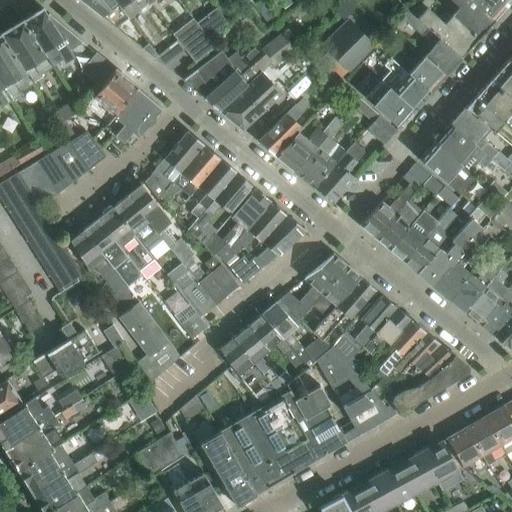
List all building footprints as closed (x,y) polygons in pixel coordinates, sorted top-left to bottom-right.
[(114,0),(82,0),(116,27),(128,18),(114,0)] [(148,2),(146,0),(114,0),(128,18),(148,2)] [(289,0),(276,0),(284,9),(291,3),(289,0)] [(478,37),(452,14),(447,10),(440,19),(429,8),(436,0),(435,0),(422,0),(412,11),(462,55),(478,37)] [(495,18),(474,0),(452,0),(459,6),(452,14),(478,37),(495,18)] [(474,0),(495,18),(510,0),(474,0)] [(69,51),(83,41),(49,13),(47,14),(43,8),(23,20),(46,60),(49,58),(53,65),(63,59),(65,63),(74,57),(69,51)] [(462,55),(412,11),(411,13),(408,9),(401,16),(429,41),(421,51),(446,73),(462,55)] [(220,13),(200,27),(205,33),(205,34),(208,37),(227,23),(220,13)] [(46,60),(23,20),(2,33),(31,82),(33,81),(42,75),(40,73),(53,65),(49,58),(46,60)] [(348,70),(374,44),(351,20),(325,47),(348,70)] [(188,47),(205,34),(205,33),(200,27),(197,23),(180,36),(188,47)] [(282,32),(262,48),(276,65),(295,49),(282,32)] [(31,82),(2,33),(0,33),(0,78),(12,99),(22,93),(21,91),(34,83),(33,81),(31,82)] [(164,66),(185,49),(178,40),(154,58),(164,66)] [(146,43),(140,49),(152,59),(156,56),(146,43)] [(261,71),(262,71),(270,64),(256,44),(240,58),(234,63),(239,68),(208,93),(208,94),(203,97),(219,110),(261,71)] [(446,73),(421,51),(411,61),(398,49),(391,56),(430,91),(446,73)] [(239,68),(234,63),(240,58),(235,51),(227,57),(223,52),(199,69),(186,78),(196,87),(203,82),(209,90),(207,92),(208,93),(239,68)] [(95,52),(80,70),(90,78),(106,60),(95,52)] [(390,71),(382,80),(388,86),(390,85),(415,108),(430,91),(391,56),(391,57),(383,65),(390,71)] [(511,64),(506,59),(490,78),(511,97),(511,64)] [(105,123),(136,86),(106,60),(90,78),(100,87),(84,105),(105,123)] [(282,93),(262,71),(261,71),(219,110),(242,129),(282,93)] [(12,99),(0,78),(0,103),(0,104),(1,106),(12,99)] [(511,97),(490,78),(470,100),(466,105),(497,131),(500,127),(511,114),(511,97)] [(344,84),(339,79),(330,87),(336,93),(338,92),(337,91),(344,84)] [(382,80),(366,97),(399,126),(415,108),(390,85),(388,86),(382,80)] [(361,99),(344,84),(337,91),(338,92),(355,106),(361,99)] [(137,136),(162,108),(136,86),(105,123),(106,124),(103,127),(113,136),(108,141),(117,148),(131,131),(137,136)] [(285,112),(257,140),(275,156),(299,131),(298,131),(303,126),(294,119),(309,104),(303,97),(286,113),(285,112)] [(379,114),(361,99),(355,106),(372,121),(379,114)] [(497,131),(466,105),(450,123),(491,159),(498,151),(484,139),(492,129),(496,132),(497,131)] [(396,129),(379,114),(372,121),(373,121),(369,125),(361,134),(366,138),(371,132),(384,143),(396,129)] [(329,130),(333,134),(343,123),(335,116),(322,131),(317,127),(307,138),(299,131),(275,156),(295,171),(329,130)] [(65,120),(59,123),(70,140),(76,137),(65,120)] [(450,123),(435,140),(469,171),(478,161),(483,165),(483,166),(510,190),(511,187),(511,177),(503,169),(491,159),(450,123)] [(43,130),(34,135),(44,151),(52,145),(43,130)] [(346,151),(346,150),(330,137),(333,134),(329,130),(295,171),(314,187),(346,151)] [(70,140),(67,142),(85,171),(104,157),(85,131),(76,137),(70,140)] [(172,182),(181,172),(204,144),(191,133),(184,133),(148,176),(149,177),(144,181),(158,198),(172,182)] [(459,193),(475,176),(435,140),(419,158),(459,193)] [(21,163),(43,150),(37,141),(15,154),(21,163)] [(364,151),(354,141),(346,150),(346,151),(314,187),(332,201),(354,176),(347,170),(364,151)] [(85,171),(67,142),(51,151),(71,182),(85,171)] [(197,185),(221,158),(204,144),(181,172),(172,182),(158,198),(160,201),(179,188),(189,197),(198,186),(197,185)] [(71,182),(51,151),(46,155),(36,161),(57,193),(71,182)] [(511,151),(506,158),(510,161),(503,169),(511,177),(511,151)] [(15,154),(0,162),(6,172),(21,163),(15,154)] [(197,217),(236,171),(221,158),(197,185),(198,186),(206,193),(190,211),(197,217)] [(372,175),(390,171),(387,159),(369,163),(372,175)] [(57,193),(36,161),(17,172),(24,183),(32,194),(39,206),(40,206),(57,193)] [(382,200),(360,224),(375,237),(409,198),(409,199),(422,183),(430,174),(416,161),(402,177),(409,182),(389,206),(382,200)] [(0,198),(24,183),(17,172),(17,171),(0,181),(0,198)] [(229,212),(252,185),(236,171),(197,217),(187,229),(204,244),(211,237),(210,237),(201,228),(221,204),(229,212)] [(444,185),(430,174),(422,183),(435,195),(444,185)] [(32,194),(24,183),(0,198),(0,199),(7,210),(32,194)] [(141,184),(126,196),(162,240),(162,239),(169,248),(185,268),(192,261),(163,225),(169,220),(141,184)] [(222,258),(270,200),(255,187),(231,215),(238,221),(222,239),(214,233),(210,237),(211,237),(204,244),(213,255),(216,252),(222,258)] [(39,206),(32,194),(7,210),(15,222),(39,206)] [(126,196),(111,208),(154,260),(169,248),(162,239),(162,240),(126,196)] [(423,210),(409,199),(409,198),(375,237),(390,249),(412,224),(411,224),(423,210)] [(262,241),(286,214),(270,200),(222,258),(225,262),(242,247),(244,248),(255,236),(262,241)] [(498,225),(511,208),(511,204),(507,200),(491,218),(491,219),(498,225)] [(47,218),(40,206),(39,206),(15,222),(22,234),(47,218)] [(434,286),(491,219),(491,218),(476,206),(468,215),(470,218),(451,239),(454,242),(445,252),(441,248),(419,273),(434,286)] [(111,208),(98,218),(139,271),(140,270),(146,278),(159,267),(154,260),(111,208)] [(506,230),(511,223),(511,208),(498,225),(505,230),(506,230)] [(437,223),(423,210),(411,224),(412,224),(390,249),(404,261),(437,223)] [(437,223),(404,261),(419,273),(441,248),(433,242),(456,216),(449,210),(437,223)] [(280,252),(304,229),(286,214),(262,241),(268,246),(257,257),(255,255),(248,261),(243,255),(229,266),(231,269),(230,269),(242,283),(280,252)] [(30,246),(55,230),(47,218),(22,234),(30,246)] [(98,218),(83,229),(104,256),(128,286),(142,275),(139,271),(98,218)] [(450,299),(471,273),(462,266),(490,235),(496,240),(505,230),(491,219),(434,286),(450,299)] [(128,286),(104,256),(83,229),(70,240),(88,269),(94,265),(105,281),(103,283),(124,311),(118,316),(146,354),(138,360),(150,380),(180,355),(128,286)] [(37,258),(62,242),(55,230),(30,246),(37,258)] [(70,254),(64,245),(62,242),(37,258),(45,269),(70,254)] [(0,265),(10,259),(2,247),(0,248),(0,265)] [(52,281),(77,265),(70,254),(45,269),(52,281)] [(323,294),(347,265),(334,254),(304,278),(313,285),(323,294)] [(0,282),(17,271),(10,259),(0,265),(0,282)] [(464,311),(500,268),(491,261),(477,278),(471,273),(450,299),(464,311)] [(238,286),(220,264),(208,273),(226,296),(238,286)] [(85,277),(77,265),(52,281),(60,293),(85,277)] [(336,306),(360,277),(347,265),(323,294),(312,307),(324,317),(334,305),(336,306)] [(197,267),(189,273),(194,279),(195,278),(198,281),(204,276),(197,267)] [(479,323),(508,289),(500,283),(507,274),(500,268),(464,311),(479,323)] [(226,296),(208,273),(204,276),(198,281),(196,283),(214,305),(226,296)] [(351,318),(375,290),(360,277),(336,306),(334,305),(324,317),(322,318),(324,320),(314,332),(319,337),(322,339),(345,313),(351,318)] [(196,283),(198,281),(195,278),(194,279),(182,289),(203,314),(214,305),(196,283)] [(312,307),(323,294),(313,285),(299,302),(288,292),(276,302),(296,327),(298,325),(297,324),(301,321),(312,307)] [(495,336),(511,315),(511,292),(508,289),(479,323),(495,336)] [(370,339),(397,307),(382,295),(362,320),(367,324),(353,340),(362,348),(370,339)] [(42,324),(27,301),(15,308),(14,309),(30,332),(42,324)] [(290,332),(296,327),(276,302),(262,314),(306,369),(316,361),(331,349),(330,348),(331,347),(322,339),(319,337),(304,348),(290,332)] [(391,344),(411,320),(397,307),(370,339),(362,348),(370,354),(384,338),(391,344)] [(208,327),(195,311),(180,323),(192,339),(203,330),(208,327)] [(306,369),(262,314),(247,325),(267,350),(275,343),(300,372),(300,373),(306,369)] [(509,348),(511,345),(511,315),(495,336),(509,348)] [(385,375),(426,332),(411,320),(391,344),(396,348),(374,373),(381,379),(385,375)] [(267,350),(247,325),(233,337),(277,392),(285,385),(261,356),(267,350)] [(83,329),(76,333),(67,339),(32,361),(42,376),(42,377),(43,376),(56,368),(60,375),(97,352),(83,329)] [(0,364),(14,356),(11,352),(12,351),(0,331),(0,364)] [(426,332),(385,375),(392,381),(400,374),(405,378),(440,344),(426,332)] [(358,348),(352,342),(342,333),(331,347),(330,348),(331,349),(344,363),(344,362),(351,356),(358,348)] [(233,337),(218,349),(234,370),(241,379),(245,383),(254,376),(270,396),(276,392),(277,392),(233,337)] [(430,378),(455,356),(440,344),(405,378),(408,381),(413,376),(420,383),(421,384),(430,378)] [(117,346),(101,356),(113,376),(130,366),(117,346)] [(331,349),(316,361),(332,389),(348,379),(362,394),(342,406),(358,434),(395,412),(388,406),(387,406),(382,401),(370,389),(357,374),(352,370),(344,362),(344,363),(331,349)] [(403,408),(467,371),(467,367),(455,356),(430,378),(421,384),(420,383),(397,399),(403,408)] [(359,363),(352,370),(357,374),(364,368),(359,363)] [(241,379),(234,370),(230,373),(237,382),(241,379)] [(47,383),(43,376),(42,377),(42,376),(33,381),(37,389),(47,383)] [(0,413),(20,401),(7,379),(0,383),(0,413)] [(378,382),(370,389),(382,401),(389,393),(388,392),(378,382)] [(289,389),(218,431),(199,442),(226,489),(236,506),(263,490),(282,479),(326,453),(346,441),(326,406),(330,404),(319,385),(295,399),(289,389)] [(64,410),(82,399),(76,388),(58,400),(63,409),(64,410)] [(390,390),(388,392),(389,393),(382,401),(387,406),(388,406),(397,399),(390,390)] [(0,442),(4,448),(55,416),(48,405),(42,409),(35,398),(0,419),(0,442)] [(86,405),(82,399),(64,410),(63,409),(60,411),(65,418),(86,405)] [(511,418),(504,405),(485,417),(501,444),(506,454),(511,450),(511,418)] [(18,470),(61,443),(60,442),(63,441),(55,429),(60,425),(55,416),(4,448),(9,456),(7,461),(12,469),(17,469),(18,470)] [(490,450),(501,444),(485,417),(466,428),(482,455),(483,455),(488,464),(495,460),(490,450)] [(158,418),(150,423),(156,434),(165,428),(158,418)] [(482,455),(466,428),(447,439),(463,466),(482,455)] [(187,430),(181,434),(187,444),(192,440),(187,430)] [(149,476),(161,468),(183,455),(169,431),(136,452),(149,476)] [(443,442),(443,441),(421,453),(436,481),(441,490),(463,479),(457,468),(456,469),(442,443),(443,442)] [(74,465),(73,463),(61,443),(18,470),(31,492),(74,465)] [(436,481),(421,453),(401,463),(416,492),(436,481)] [(97,460),(92,454),(82,460),(81,458),(73,463),(74,465),(31,492),(43,511),(45,511),(87,486),(78,472),(97,460)] [(416,492),(401,463),(381,474),(396,502),(416,492)] [(203,472),(187,481),(205,511),(225,511),(203,472)] [(377,511),(396,502),(381,474),(361,485),(375,511),(377,511)] [(205,511),(187,481),(172,490),(184,511),(205,511)] [(375,511),(361,485),(341,496),(349,511),(375,511)] [(93,511),(110,502),(104,491),(94,498),(87,486),(45,511),(93,511)] [(126,491),(121,494),(121,495),(110,502),(93,511),(112,511),(127,504),(126,502),(131,499),(126,491)] [(349,511),(341,496),(319,507),(320,508),(322,511),(349,511)] [(175,511),(167,498),(164,500),(157,504),(160,511),(175,511)] [(463,501),(451,508),(452,511),(464,511),(468,510),(463,501)]
